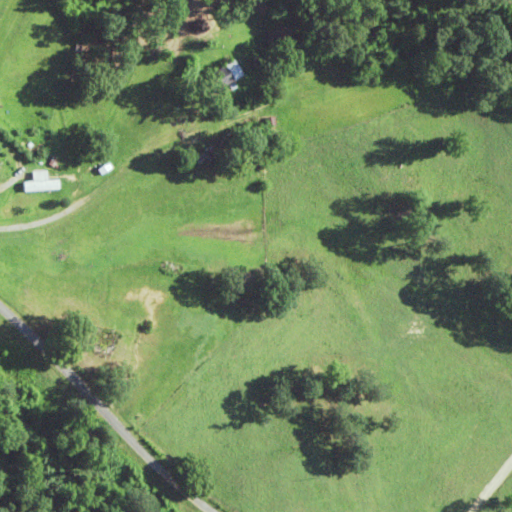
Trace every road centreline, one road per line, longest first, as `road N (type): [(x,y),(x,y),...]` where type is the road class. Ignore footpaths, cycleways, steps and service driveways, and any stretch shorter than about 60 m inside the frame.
road 1 (residential): [(243,511),(141,438),(0,305)]
road 2 (residential): [(0,197),(107,197),(178,114),(239,101)]
